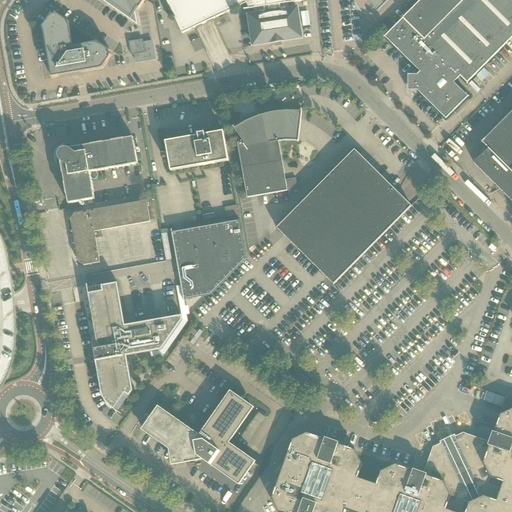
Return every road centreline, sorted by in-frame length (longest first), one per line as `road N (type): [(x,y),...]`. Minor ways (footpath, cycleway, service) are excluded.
road 1 (unclassified): [(511,243),(366,96),(335,76),(303,71),(7,121)]
road 2 (tertiary): [(45,357),(14,180)]
road 3 (unknown): [(426,156),(511,67)]
